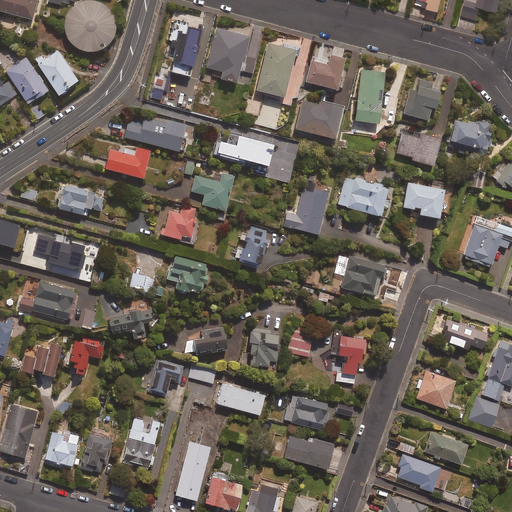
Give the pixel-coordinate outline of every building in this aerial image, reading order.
[(0,0),(0,10),(31,19),(35,0),(0,0)] [(63,21),(63,26),(63,28),(63,30),(64,34),(66,38),(69,42),(72,45),(75,48),(79,50),(84,51),(88,52),(92,51),(97,50),(101,48),(104,46),(108,43),(110,39),(112,35),(114,31),(114,27),(114,22),(113,18),(111,14),(108,10),(105,7),(102,4),(98,2),(93,1),(89,0),(85,1),(80,2),(76,4),(72,6),(69,9),(67,13),(65,17),(63,21)] [(439,0),(414,0),(413,3),(437,9),(439,0)] [(464,0),(460,15),(476,19),(479,5),(496,10),(498,0),(464,0)] [(200,29),(174,23),(168,46),(175,47),(169,71),(189,76),(200,29)] [(248,37),(216,28),(206,67),(221,71),(219,78),(235,82),(238,70),(251,73),(255,59),(243,55),(248,37)] [(281,42),(280,46),(266,42),(255,90),(282,97),(293,56),(296,57),(298,47),(281,42)] [(34,60),(57,95),(65,90),(64,88),(76,80),(57,50),(43,59),(41,55),(34,60)] [(343,59),(330,55),(327,65),(310,61),(305,81),(335,89),(343,59)] [(46,90),(25,57),(4,71),(25,104),(46,90)] [(384,72),(361,69),(354,120),(377,123),(384,72)] [(160,100),(163,89),(167,90),(171,73),(156,70),(149,97),(160,100)] [(0,103),(15,94),(0,71),(0,103)] [(432,82),(418,79),(415,91),(409,90),(403,114),(427,120),(430,107),(434,108),(439,91),(431,89),(432,82)] [(317,104),(301,100),(294,128),(334,138),(342,106),(318,100),(317,104)] [(43,115),(36,105),(30,110),(37,119),(43,115)] [(162,122),(144,117),(141,127),(127,123),(124,137),(177,151),(184,125),(163,119),(162,122)] [(454,119),(447,149),(474,156),(474,152),(485,155),(491,128),(488,123),(482,121),(478,121),(473,124),(454,119)] [(419,138),(401,133),(396,153),(411,157),(410,160),(431,165),(438,140),(419,135),(419,138)] [(271,143),(236,135),(234,145),(216,141),(213,154),(236,159),(236,157),(266,164),(271,143)] [(136,147),(135,151),(124,148),(122,153),(109,149),(104,168),(141,178),(149,150),(136,147)] [(194,161),(187,159),(184,173),(191,175),(194,161)] [(511,188),(511,166),(505,161),(492,177),(505,188),(507,185),(511,188)] [(482,188),(485,172),(468,169),(465,185),(482,188)] [(232,175),(220,172),(218,181),(194,176),(190,191),(203,195),(200,204),(224,210),(232,175)] [(388,186),(345,175),(337,204),(379,216),(388,186)] [(428,179),(427,186),(406,182),(401,206),(419,210),(418,214),(437,218),(439,211),(445,212),(449,191),(443,189),(444,183),(428,179)] [(93,192),(62,184),(56,195),(57,208),(86,216),(88,208),(99,210),(102,198),(92,196),(93,192)] [(36,191),(22,187),(20,197),(34,200),(36,191)] [(328,190),(314,187),(312,192),(301,189),(295,213),(286,211),(283,225),(316,234),(328,190)] [(199,224),(194,222),(195,217),(192,216),(194,209),(164,201),(156,233),(179,239),(180,235),(183,236),(182,242),(194,245),(199,224)] [(511,237),(511,228),(476,216),(462,257),(489,266),(497,245),(508,249),(511,237)] [(0,243),(11,247),(18,225),(0,220),(0,243)] [(51,238),(38,234),(39,230),(30,227),(26,244),(35,246),(34,251),(46,254),(44,262),(80,272),(87,247),(66,241),(65,244),(50,239),(51,238)] [(242,241),(245,241),(243,247),(241,246),(237,261),(256,266),(259,253),(262,254),(265,240),(263,239),(265,231),(249,227),(247,236),(243,235),(242,241)] [(204,264),(173,255),(167,279),(177,282),(175,288),(196,294),(204,264)] [(386,266),(348,256),(340,287),(374,296),(380,275),(383,276),(386,266)] [(153,278),(131,273),(128,286),(150,291),(153,278)] [(76,291),(38,282),(33,301),(20,298),(18,307),(69,320),(76,291)] [(400,293),(389,289),(387,298),(398,301),(400,293)] [(138,308),(127,310),(127,315),(105,317),(107,333),(130,331),(131,337),(142,336),(140,322),(149,321),(148,312),(139,313),(138,308)] [(13,320),(4,318),(1,326),(0,325),(0,359),(2,360),(13,320)] [(486,333),(447,320),(440,340),(470,350),(471,345),(481,348),(486,333)] [(225,349),(222,323),(182,327),(185,351),(205,349),(205,352),(225,349)] [(269,330),(250,327),(247,353),(244,353),(242,364),(267,367),(267,360),(274,361),(278,335),(269,334),(269,330)] [(313,333),(293,328),(287,351),(307,357),(313,333)] [(362,348),(363,339),(324,334),(321,353),(343,355),(341,372),(336,372),(335,381),(352,383),(355,361),(358,361),(360,348),(362,348)] [(103,341),(74,335),(67,364),(72,365),(71,371),(81,374),(86,355),(99,358),(103,341)] [(511,345),(499,341),(481,395),(498,400),(504,384),(511,386),(511,383),(511,345)] [(61,346),(50,343),(48,350),(38,346),(34,358),(25,355),(20,370),(30,374),(32,370),(51,377),(54,368),(61,370),(63,364),(55,362),(61,346)] [(182,365),(155,359),(148,391),(164,395),(167,379),(178,381),(182,365)] [(214,373),(190,368),(187,378),(212,384),(214,373)] [(421,380),(418,379),(415,388),(418,389),(415,398),(445,408),(454,381),(425,370),(421,380)] [(263,394),(221,382),(215,403),(257,415),(263,394)] [(204,398),(195,395),(193,401),(203,404),(204,398)] [(327,404),(290,395),(283,421),(320,430),(322,421),(325,422),(328,410),(326,409),(327,404)] [(498,404),(476,396),(467,419),(490,427),(498,404)] [(74,404),(64,401),(54,409),(59,415),(74,404)] [(37,411),(10,404),(0,440),(0,451),(24,458),(37,411)] [(121,463),(147,469),(148,465),(151,465),(153,455),(151,454),(154,443),(153,443),(158,422),(152,420),(148,434),(140,432),(143,421),(133,418),(121,463)] [(69,436),(51,432),(44,460),(70,466),(77,436),(69,434),(69,436)] [(467,445),(431,432),(424,452),(460,465),(467,445)] [(111,440),(91,434),(88,435),(80,468),(98,473),(101,464),(104,465),(111,440)] [(304,440),(289,436),(283,457),(325,469),(332,444),(305,437),(304,440)] [(209,447),(188,442),(174,495),(195,500),(209,447)] [(399,467),(396,476),(419,484),(418,487),(431,492),(439,467),(402,454),(397,467),(399,467)] [(101,479),(83,474),(79,487),(97,492),(101,479)] [(210,477),(202,502),(228,510),(229,508),(233,509),(240,485),(210,477)] [(126,486),(112,481),(108,493),(123,497),(126,486)] [(275,511),(279,497),(251,490),(245,511),(275,511)] [(314,511),(317,502),(296,495),(290,511),(314,511)] [(413,504),(389,496),(385,506),(384,505),(381,511),(424,511),(426,507),(414,502),(413,504)]
